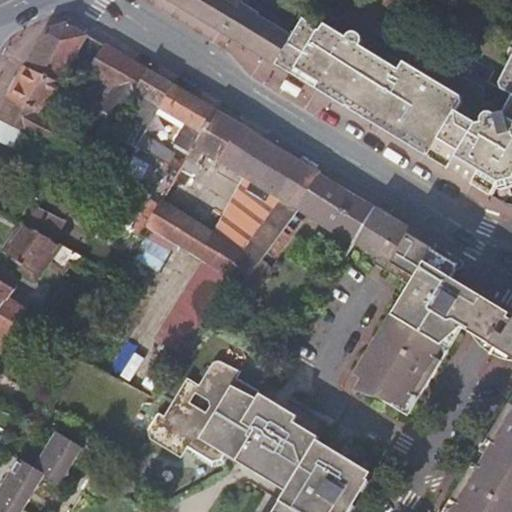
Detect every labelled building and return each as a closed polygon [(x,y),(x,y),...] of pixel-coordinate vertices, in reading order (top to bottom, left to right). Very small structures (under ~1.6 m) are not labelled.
[(403,58),(398,67),(360,44),(362,42),(362,40),(362,39),(362,37),(361,35),(360,34),(359,32),(357,32),(356,31),(354,31),(352,31),(350,32),(349,33),(346,36),(325,23),(321,29),(305,17),(294,35),(260,15),(261,12),(250,6),(248,9),(242,5),(244,2),(244,0),(169,0),(218,29),(222,22),(244,35),(240,42),(294,74),(297,68),(321,82),(317,88),(330,96),(334,89),(374,113),(370,120),(413,146),(417,139),(453,160),(449,167),(449,168),(449,169),(488,193),(497,180),(511,177),(511,60),(500,80),(502,86),(511,91),(511,94),(504,112),(496,114),(495,112),(493,111),(492,110),(490,110),(488,110),(486,110),(485,111),(484,112),(483,114),(482,116),(483,119),(477,120),(457,108),(462,98),(461,93),(430,75),(429,75),(427,75),(426,75),(425,76),(419,84),(409,78),(416,66),(403,58)] [(222,22),(218,29),(240,42),(244,35),(222,22)] [(69,23),(47,29),(26,68),(64,84),(89,35),(69,23)] [(90,73),(117,89),(135,99),(151,71),(106,45),(90,73)] [(47,115),(48,114),(64,84),(26,68),(9,97),(47,115)] [(297,68),(294,74),(317,88),(321,82),(297,68)] [(123,178),(140,146),(151,126),(160,108),(173,84),(151,71),(135,99),(141,102),(105,169),(123,178)] [(195,149),(218,110),(173,84),(160,108),(188,124),(176,145),(191,154),(194,148),(195,149)] [(123,123),(135,99),(117,89),(103,112),(123,123)] [(334,89),(330,96),(370,120),(374,113),(334,89)] [(109,148),(90,136),(81,131),(64,122),(48,114),(47,115),(9,97),(0,113),(0,120),(2,121),(0,127),(0,139),(14,147),(23,132),(85,164),(77,179),(88,185),(96,171),(109,148)] [(194,148),(191,154),(184,165),(180,172),(179,173),(186,177),(194,162),(199,165),(205,154),(221,163),(223,160),(284,198),(246,251),(164,200),(161,205),(148,225),(238,281),(234,286),(239,289),(261,260),(295,214),(300,207),(301,208),(323,173),(218,110),(195,149),(194,148)] [(123,123),(103,112),(90,136),(109,148),(123,123)] [(157,130),(151,126),(140,146),(180,172),(184,165),(175,159),(177,155),(152,139),(157,130)] [(17,173),(0,164),(0,193),(5,196),(17,173)] [(325,176),(325,174),(323,173),(301,208),(346,237),(337,252),(345,257),(355,241),(377,207),(325,176)] [(56,241),(76,204),(37,184),(31,195),(48,204),(45,210),(39,206),(27,226),(56,241)] [(356,375),(362,379),(354,391),(404,406),(411,395),(419,397),(441,361),(434,356),(440,347),(461,327),(466,330),(474,316),(476,317),(478,313),(476,312),(485,297),(476,292),(472,298),(448,283),(451,277),(459,264),(433,249),(437,243),(403,223),(398,225),(393,233),(386,229),(394,217),(377,207),(355,241),(378,256),(380,257),(382,252),(390,257),(382,269),(384,270),(410,285),(376,341),(378,342),(374,350),(371,348),(356,375)] [(304,220),(295,214),(261,260),(266,263),(272,255),(275,257),(304,220)] [(56,241),(27,226),(26,225),(8,250),(26,264),(22,270),(35,280),(49,260),(63,270),(69,261),(80,268),(87,256),(77,250),(76,252),(56,241)] [(472,298),(476,292),(451,277),(448,283),(472,298)] [(0,311),(5,315),(30,329),(79,357),(91,337),(29,302),(25,308),(9,299),(15,289),(0,280),(0,311)] [(466,330),(470,332),(489,343),(511,357),(511,313),(508,312),(485,297),(476,312),(478,313),(476,317),(474,316),(466,330)] [(0,348),(15,357),(30,329),(5,315),(0,322),(0,348)] [(236,383),(243,372),(223,362),(221,361),(219,361),(217,362),(215,363),(214,364),(201,385),(189,378),(166,416),(160,413),(150,431),(152,439),(182,458),(187,450),(213,467),(226,464),(230,456),(275,484),(280,477),(292,484),(289,489),(298,495),(301,492),(307,495),(309,501),(326,511),(352,511),(357,506),(356,505),(356,504),(355,503),(361,493),(363,494),(364,492),(365,492),(371,481),(370,481),(370,480),(369,479),(373,473),(318,440),(320,436),(296,422),(299,416),(286,409),(283,415),(271,408),(275,402),(261,394),(259,398),(236,383)] [(511,511),(511,404),(509,403),(448,504),(442,511),(511,511)] [(33,489),(37,492),(46,476),(61,486),(69,473),(66,471),(70,463),(74,465),(82,451),(58,434),(36,470),(21,459),(0,493),(0,511),(24,511),(32,499),(29,498),(33,489)] [(299,511),(282,501),(274,511),(299,511)]
